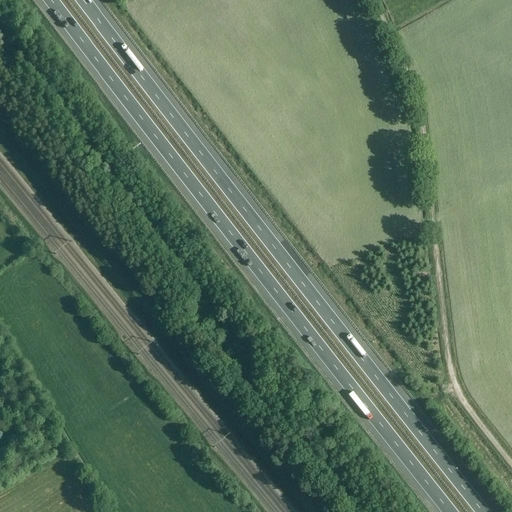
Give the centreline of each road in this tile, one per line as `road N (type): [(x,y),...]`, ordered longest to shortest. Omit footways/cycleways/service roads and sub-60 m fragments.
road 1 (motorway): [(480,511),(80,0)]
road 2 (motorway): [(48,0),(445,511)]
road 3 (track): [(361,511),(182,312),(146,292),(0,121)]
road 4 (track): [(372,0),(417,103),(452,379),(511,462)]
